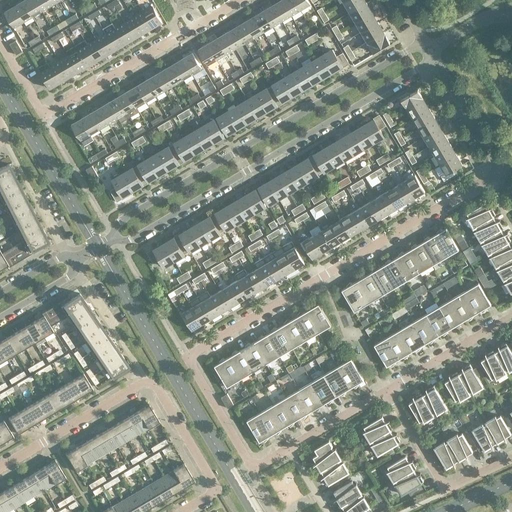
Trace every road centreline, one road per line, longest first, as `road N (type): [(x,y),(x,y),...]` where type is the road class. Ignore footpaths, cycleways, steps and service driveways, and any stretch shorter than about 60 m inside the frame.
road 1 (unclassified): [(288,446),(249,469),(186,359),(501,172)]
road 2 (residential): [(430,51),(415,46),(362,76),(125,214),(118,230)]
road 3 (residential): [(118,230),(137,234),(426,63),(430,51)]
road 4 (unclassified): [(252,0),(43,117),(0,43)]
road 5 (residential): [(0,469),(124,392),(150,385),(215,491)]
road 6 (residential): [(383,391),(441,495),(511,461)]
road 7 (unclassified): [(511,317),(383,391)]
road 8 (residential): [(501,172),(430,51)]
